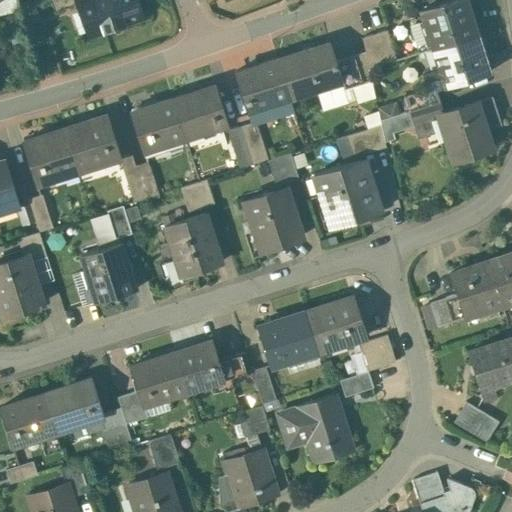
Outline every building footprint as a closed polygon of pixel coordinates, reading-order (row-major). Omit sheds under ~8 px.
[(17,0),(0,0),(0,10),(19,6),(17,0)] [(51,0),(55,10),(77,2),(83,0),(51,0)] [(93,0),(83,0),(77,2),(89,35),(104,30),(93,0)] [(136,0),(93,0),(104,30),(142,16),(136,0)] [(465,0),(450,0),(420,10),(432,48),(476,34),(465,0)] [(387,29),(361,37),(364,51),(368,68),(396,59),(387,29)] [(488,72),(476,34),(432,48),(438,68),(443,83),(444,86),(488,72)] [(329,42),(277,58),(289,96),(341,80),(329,42)] [(364,51),(340,59),(349,87),(371,80),(368,68),(364,51)] [(277,58),(235,71),(247,110),(289,96),(277,58)] [(438,68),(422,73),(426,87),(434,85),(435,86),(443,83),(438,68)] [(214,84),(171,97),(185,137),(226,124),(214,84)] [(426,87),(403,94),(408,109),(439,100),(435,86),(434,85),(426,87)] [(442,111),(436,113),(437,115),(451,159),(491,146),(481,115),(496,110),(491,96),(442,111)] [(171,97),(130,111),(143,151),(167,143),(169,149),(186,143),(185,137),(171,97)] [(439,100),(408,109),(412,122),(437,115),(436,113),(442,111),(439,100)] [(106,114),(64,128),(77,168),(92,163),(93,165),(118,157),(119,157),(119,156),(106,114)] [(255,120),(239,125),(251,163),(267,158),(255,120)] [(380,123),(345,134),(354,159),(358,158),(356,154),(374,146),(374,148),(385,146),(380,123)] [(239,125),(226,129),(238,167),(251,163),(239,125)] [(64,128),(22,141),(35,183),(62,175),(61,172),(77,168),(64,128)] [(267,158),(275,184),(298,177),(289,151),(267,158)] [(136,169),(131,152),(119,156),(119,157),(118,157),(132,201),(145,197),(136,169)] [(354,159),(314,172),(321,193),(319,194),(330,226),(380,210),(369,178),(367,178),(362,160),(358,158),(354,159)] [(0,210),(17,205),(12,187),(3,159),(0,160),(0,210)] [(158,193),(149,164),(136,169),(145,197),(145,198),(158,193)] [(206,178),(179,186),(183,198),(196,194),(200,206),(213,202),(206,178)] [(23,184),(12,187),(17,205),(23,224),(34,220),(27,198),(23,184)] [(285,186),(243,200),(248,217),(254,215),(264,247),(301,235),(285,186)] [(41,193),(27,198),(34,220),(38,231),(52,226),(41,193)] [(122,204),(106,209),(115,237),(131,232),(122,204)] [(204,212),(164,224),(180,274),(220,261),(204,212)] [(38,231),(17,238),(22,254),(26,253),(29,261),(46,256),(38,231)] [(120,241),(80,253),(85,269),(87,269),(96,299),(95,300),(95,301),(135,289),(120,241)] [(511,252),(487,260),(501,302),(511,298),(511,252)] [(29,261),(26,253),(22,254),(0,261),(0,305),(2,312),(1,313),(1,314),(41,302),(29,261)] [(487,260),(449,272),(456,292),(463,314),(501,302),(487,260)] [(456,292),(429,301),(437,326),(464,317),(463,314),(456,292)] [(350,296),(331,302),(331,303),(306,311),(305,310),(303,311),(316,349),(316,351),(362,336),(358,325),(359,324),(359,323),(357,323),(354,311),(355,311),(354,309),(353,309),(350,298),(351,298),(350,296)] [(286,318),(273,322),(273,321),(257,325),(270,365),(286,360),(285,358),(316,349),(303,311),(285,317),(286,318)] [(386,333),(358,342),(367,369),(367,370),(395,361),(386,333)] [(511,336),(467,350),(482,396),(494,392),(492,384),(511,377),(511,336)] [(211,340),(174,351),(185,388),(222,377),(217,359),(211,340)] [(174,351),(129,365),(137,389),(141,403),(143,403),(142,401),(164,394),(165,396),(186,389),(185,388),(174,351)] [(245,351),(217,359),(222,377),(228,375),(229,380),(252,373),(251,369),(245,351)] [(264,365),(251,369),(252,373),(261,403),(275,398),(264,365)] [(367,369),(338,379),(344,395),(372,386),(367,370),(367,369)] [(89,378),(44,392),(56,430),(101,416),(89,378)] [(137,389),(116,396),(125,421),(125,422),(147,415),(143,403),(141,403),(137,389)] [(44,392),(0,406),(0,411),(11,446),(26,441),(26,440),(55,431),(55,432),(56,431),(56,430),(44,392)] [(296,406),(277,412),(284,435),(304,429),(314,461),(352,449),(333,392),(296,404),(296,406)] [(486,413),(465,400),(453,421),(473,433),(486,413)] [(261,403),(242,409),(250,434),(269,428),(261,403)] [(498,420),(486,413),(473,433),(485,441),(498,420)] [(125,421),(101,429),(108,451),(132,444),(125,422),(125,421)] [(170,432),(146,439),(156,468),(179,461),(170,432)] [(261,446),(223,458),(232,486),(234,485),(240,504),(238,504),(238,506),(275,494),(261,446)] [(32,460),(5,468),(9,482),(36,474),(32,460)] [(78,461),(60,466),(65,483),(66,482),(71,496),(88,490),(78,461)] [(178,511),(166,471),(126,484),(134,511),(178,511)] [(75,511),(71,496),(66,482),(65,483),(27,495),(32,511),(75,511)] [(442,483),(416,491),(422,511),(424,511),(423,511),(440,511),(450,509),(442,483)]
